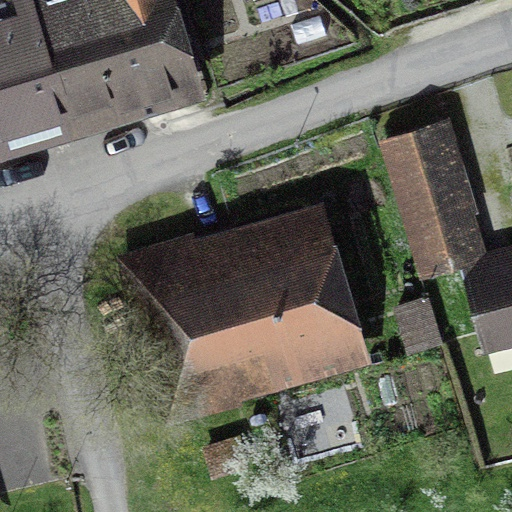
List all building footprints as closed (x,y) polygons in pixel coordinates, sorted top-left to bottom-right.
[(0,148),(82,121),(40,0),(21,0),(0,7),(0,148)] [(40,0),(82,121),(209,78),(182,0),(40,0)] [(457,254),(486,245),(448,115),(379,136),(419,266),(457,254)] [(177,398),(361,336),(323,224),(139,287),(177,398)] [(511,238),(486,245),(457,254),(482,352),(511,343),(511,238)]
